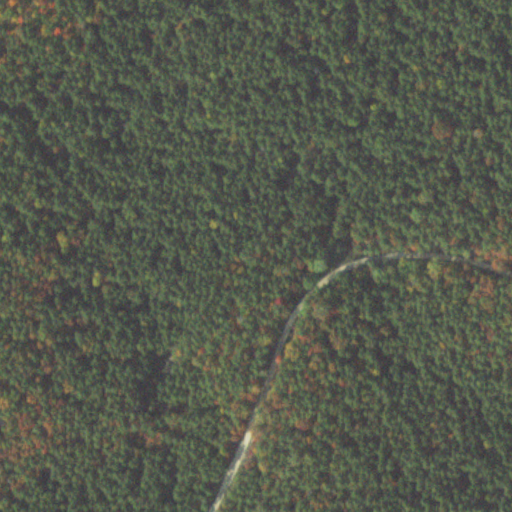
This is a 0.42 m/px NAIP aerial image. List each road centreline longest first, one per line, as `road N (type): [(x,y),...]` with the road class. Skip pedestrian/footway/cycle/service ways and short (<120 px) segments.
road 1 (track): [(214,511),(243,466),(309,300)]
road 2 (track): [(309,300),(380,251),(511,269)]
